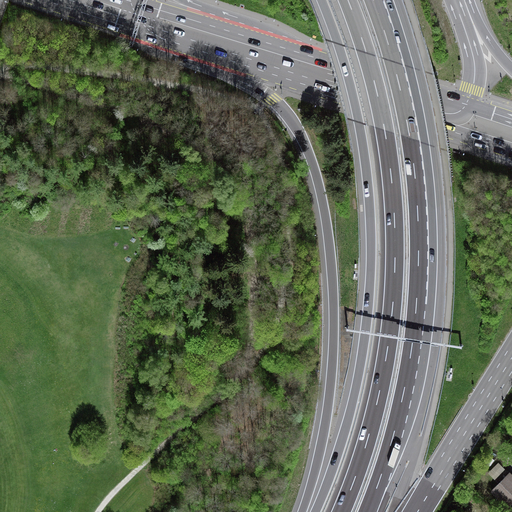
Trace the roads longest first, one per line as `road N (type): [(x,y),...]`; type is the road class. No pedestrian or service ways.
road 1 (motorway): [(188,32),(288,116),(323,205),(331,375),(302,511)]
road 2 (motorway): [(321,0),(359,122),(371,239),(359,374),(315,511)]
road 3 (motorway): [(347,0),(384,130),(394,261),(378,395),(341,511)]
road 4 (motorway): [(366,511),(401,399),(418,263),(404,108),(373,0)]
road 5 (secondary): [(462,118),(215,40)]
road 6 (motorway): [(417,511),(511,357)]
road 7 (motorway): [(462,118),(474,66),(455,0)]
